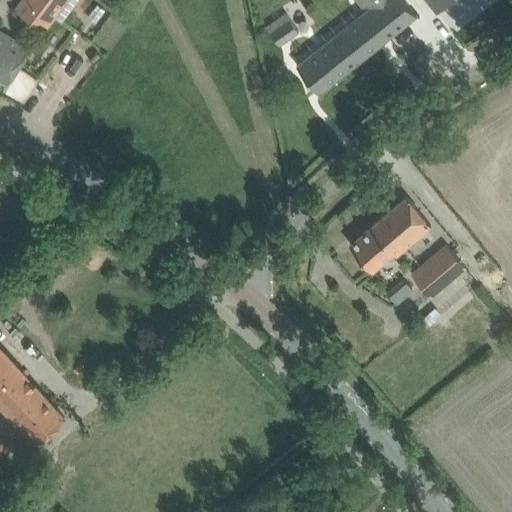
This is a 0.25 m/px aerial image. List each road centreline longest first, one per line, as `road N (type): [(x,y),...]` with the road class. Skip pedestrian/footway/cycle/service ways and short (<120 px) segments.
road 1 (unclassified): [(233,282),(361,158),(511,51)]
road 2 (tertiary): [(233,282),(442,511)]
road 3 (tertiary): [(0,128),(168,230),(233,282)]
